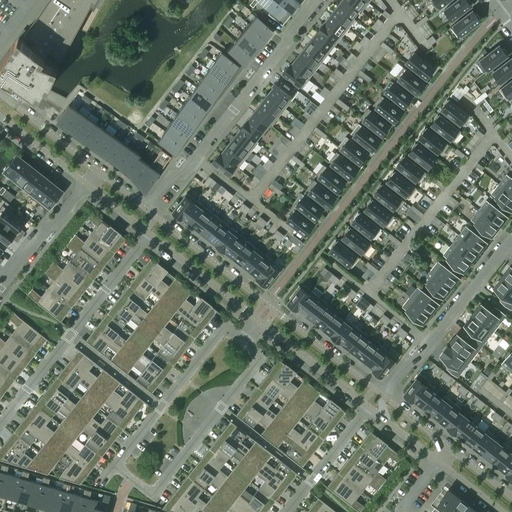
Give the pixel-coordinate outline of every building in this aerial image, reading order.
[(15,81),(38,97),(45,87),(48,90),(58,67),(43,60),(49,51),(60,58),(64,51),(63,50),(70,37),(72,38),(77,31),(91,5),(94,7),(97,0),(48,0),(26,33),(29,36),(24,41),(19,37),(9,49),(10,51),(2,61),(4,61),(0,66),(0,76),(14,83),(15,81)] [(258,0),(257,1),(270,11),(268,14),(282,25),(292,13),(275,0),(258,0)] [(275,0),(292,13),(300,3),(295,0),(275,0)] [(361,12),(362,11),(347,0),(341,0),(337,6),(355,20),(353,17),(359,10),(361,12)] [(368,3),(364,0),(347,0),(362,11),(368,3)] [(429,0),(437,10),(449,0),(429,0)] [(456,0),(444,10),(452,20),(471,5),(470,4),(471,3),(468,0),(456,0)] [(355,20),(337,6),(331,14),(348,28),(355,20)] [(475,14),(472,10),(450,27),(458,37),(480,21),(479,19),(480,18),(476,13),(475,14)] [(324,22),(324,23),(342,37),(348,28),(331,14),(324,22)] [(273,30),(257,16),(249,25),(266,38),(273,30)] [(324,23),(317,31),(335,45),(342,37),(324,23)] [(249,25),(243,33),(259,47),(266,38),(249,25)] [(335,45),(317,31),(317,32),(311,40),(328,54),(335,45)] [(243,33),(236,41),(252,55),(259,47),(243,33)] [(328,54),(311,40),(304,48),(322,62),(328,54)] [(236,41),(228,50),(245,64),(252,55),(236,41)] [(502,49),(499,45),(480,60),(488,70),(507,55),(506,54),(507,53),(503,48),(502,49)] [(322,62),(304,48),(297,57),(315,71),(322,62)] [(222,52),(215,61),(232,73),(239,64),(222,52)] [(431,72),(434,68),(414,52),(406,63),(426,79),(427,77),(428,78),(432,73),(431,72)] [(315,71),(297,57),(291,65),(290,64),(289,64),(308,79),(315,71)] [(511,58),(492,72),(500,83),(511,73),(511,58)] [(215,61),(209,70),(226,82),(232,73),(215,61)] [(308,79),(289,64),(282,73),(301,88),(308,79)] [(422,88),(425,84),(403,67),(395,77),(417,94),(417,93),(419,94),(423,89),(422,88)] [(343,74),(336,68),(333,72),(341,77),(343,74)] [(209,70),(203,79),(220,91),(226,82),(209,70)] [(333,72),(331,75),(338,81),(341,77),(333,72)] [(280,76),(273,85),(292,100),(299,91),(280,76)] [(203,79),(196,87),(213,100),(220,91),(203,79)] [(511,79),(499,90),(506,100),(511,95),(511,79)] [(409,101),(412,97),(390,80),(382,90),(404,107),(405,106),(406,107),(410,102),(409,101)] [(274,87),(267,95),(285,109),(292,100),(273,85),(272,86),(274,87)] [(196,87),(190,96),(207,108),(213,100),(196,87)] [(267,95),(261,103),(278,117),(285,109),(267,95)] [(399,116),(402,112),(381,95),(373,105),(394,122),(395,121),(396,122),(400,117),(399,116)] [(190,96),(184,105),(201,117),(207,108),(190,96)] [(443,105),(444,106),(441,109),(462,126),(471,116),(449,99),(448,100),(447,99),(443,105)] [(310,101),(306,106),(308,107),(310,109),(313,112),(318,106),(310,101)] [(261,103),(254,112),(272,126),(278,117),(261,103)] [(57,121),(67,127),(78,111),(69,105),(57,121)] [(184,105),(178,114),(195,126),(201,117),(184,105)] [(387,129),(390,125),(368,108),(360,118),(382,135),(382,134),(384,135),(388,130),(387,129)] [(67,127),(75,134),(87,117),(78,111),(67,127)] [(247,120),(262,132),(268,124),(271,126),(272,126),(254,112),(247,120)] [(178,114),(171,123),(188,135),(195,126),(178,114)] [(461,132),(439,115),(438,116),(437,115),(433,120),(434,121),(431,125),(453,142),(461,132)] [(75,134),(84,140),(96,124),(87,117),(75,134)] [(247,120),(240,128),(258,143),(259,142),(256,140),(262,132),(247,120)] [(503,127),(503,128),(505,129),(510,125),(506,120),(501,124),(503,127)] [(503,127),(501,124),(499,122),(494,127),(498,132),(503,128),(503,127)] [(171,123),(165,131),(182,144),(188,135),(171,123)] [(377,144),(380,140),(358,123),(350,133),(372,151),(373,149),(374,150),(378,145),(377,144)] [(84,140),(93,146),(104,130),(96,124),(84,140)] [(448,145),(427,127),(426,129),(424,128),(420,133),(421,134),(418,138),(440,155),(448,145)] [(240,129),(234,137),(252,151),(258,143),(240,128),(240,129)] [(93,146),(102,152),(113,136),(104,130),(93,146)] [(165,131),(158,141),(176,153),(182,144),(165,131)] [(102,152),(111,159),(122,142),(113,136),(102,152)] [(364,157),(367,153),(346,136),(338,146),(359,163),(360,162),(361,163),(365,158),(364,157)] [(234,137),(227,146),(245,160),(252,151),(234,137)] [(111,159),(119,165),(131,149),(122,142),(111,159)] [(436,158),(417,143),(416,144),(415,143),(411,148),(412,149),(409,153),(428,168),(436,158)] [(219,153),(238,168),(245,160),(227,146),(221,154),(219,153)] [(119,165),(128,171),(138,157),(139,158),(140,155),(131,149),(119,165)] [(150,166),(151,166),(159,172),(171,156),(162,150),(150,166)] [(355,172),(358,169),(336,151),(328,162),(350,179),(351,178),(352,179),(356,173),(355,172)] [(219,153),(212,162),(231,177),(238,168),(219,153)] [(3,170),(14,179),(27,163),(18,155),(11,163),(9,162),(3,170)] [(426,173),(404,156),(403,157),(402,156),(398,161),(399,162),(396,166),(418,183),(426,173)] [(151,166),(150,166),(139,158),(138,157),(128,171),(139,183),(151,166)] [(14,179),(23,186),(37,168),(34,166),(33,168),(27,163),(14,179)] [(342,185),(345,182),(323,164),(315,175),(337,192),(338,191),(339,191),(343,186),(342,185)] [(159,172),(151,166),(139,183),(146,191),(159,172)] [(23,186),(32,193),(45,177),(38,172),(40,170),(37,168),(23,186)] [(416,188),(395,171),(394,172),(392,171),(388,176),(390,177),(387,181),(408,198),(416,188)] [(511,178),(506,174),(499,184),(511,194),(511,178)] [(209,176),(203,183),(207,186),(213,179),(209,176)] [(45,177),(32,193),(29,196),(38,203),(55,182),(52,180),(51,182),(45,177)] [(207,186),(210,189),(216,182),(213,179),(207,186)] [(332,201),(335,197),(314,180),(306,190),(327,207),(328,206),(329,207),(334,202),(332,201)] [(58,185),(55,182),(38,203),(48,211),(63,191),(56,186),(58,185)] [(404,201),(382,184),(381,185),(380,184),(376,189),(377,190),(374,194),(396,211),(404,201)] [(502,203),(500,206),(506,211),(508,208),(511,210),(511,209),(511,194),(499,184),(491,194),(502,203)] [(181,219),(196,200),(187,193),(172,212),(181,219)] [(320,214),(323,210),(301,193),(293,203),(315,220),(316,219),(317,220),(321,215),(320,214)] [(394,216),(372,199),(371,201),(370,200),(366,205),(367,206),(364,210),(386,227),(394,216)] [(181,219),(182,218),(190,224),(204,207),(196,200),(181,219)] [(490,203),(483,213),(482,213),(499,226),(507,216),(503,214),(506,211),(500,206),(497,209),(490,203)] [(3,205),(0,207),(0,220),(14,231),(18,226),(20,228),(24,222),(3,205)] [(204,207),(190,224),(199,231),(213,213),(204,207)] [(286,220),(305,235),(306,234),(307,235),(311,230),(310,229),(313,225),(294,210),(286,220)] [(482,229),(479,232),(485,237),(488,233),(491,236),(499,226),(482,213),(483,213),(479,210),(471,220),(482,229)] [(88,218),(97,226),(91,234),(113,251),(124,238),(129,242),(129,241),(92,212),(88,218)] [(381,229),(360,212),(359,213),(357,212),(353,218),(355,219),(352,222),(373,239),(381,229)] [(199,231),(207,238),(221,220),(213,213),(199,231)] [(12,238),(10,237),(14,231),(0,220),(0,237),(7,244),(12,238)] [(215,245),(216,245),(230,227),(221,220),(207,238),(215,244),(215,245)] [(466,226),(458,236),(478,252),(486,242),(483,240),(485,237),(479,232),(477,235),(466,226)] [(230,227),(216,245),(224,252),(238,233),(230,227)] [(372,245),(350,228),(349,229),(348,228),(344,233),(345,234),(342,238),(364,255),(372,245)] [(233,258),(247,240),(238,233),(224,252),(225,251),(233,258)] [(84,242),(75,234),(70,240),(102,265),(113,251),(91,234),(84,242)] [(458,236),(451,245),(471,261),(478,252),(458,236)] [(66,246),(75,253),(69,261),(92,279),(102,265),(70,240),(66,246)] [(247,240),(233,258),(241,265),(255,247),(255,246),(253,249),(245,243),(247,240)] [(359,258),(337,240),(336,242),(335,241),(331,246),(332,247),(329,251),(351,268),(359,258)] [(454,264),(451,267),(458,272),(460,269),(463,271),(471,261),(451,245),(443,255),(454,264)] [(255,247),(241,265),(250,271),(264,253),(255,247)] [(257,279),(272,260),(264,253),(250,271),(258,278),(257,279)] [(152,260),(141,273),(173,298),(184,284),(174,277),(175,278),(169,285),(161,279),(166,272),(167,272),(168,272),(147,255),(146,256),(152,260)] [(257,279),(266,286),(281,267),(272,260),(257,279)] [(63,269),(53,261),(49,267),(81,292),(92,279),(69,261),(63,269)] [(438,261),(430,271),(451,287),(458,278),(455,275),(458,272),(451,267),(449,270),(438,261)] [(44,273),(54,280),(47,288),(70,306),(81,292),(49,267),(44,273)] [(511,285),(511,268),(510,267),(502,277),(511,285)] [(333,274),(328,270),(327,270),(323,275),(321,278),(327,282),(329,280),(328,279),(330,276),(333,274)] [(434,290),(431,293),(437,298),(440,295),(443,297),(451,287),(430,271),(422,281),(434,290)] [(151,291),(159,297),(153,305),(162,312),(173,298),(141,273),(130,287),(145,299),(151,291)] [(511,309),(511,307),(511,285),(502,277),(494,287),(504,295),(500,300),(511,309)] [(192,291),(192,292),(193,291),(184,284),(173,298),(204,323),(215,310),(220,314),(220,313),(200,297),(199,297),(200,298),(194,305),(186,299),(192,291)] [(302,284),(287,303),(296,310),(311,291),(302,284)] [(145,299),(130,287),(119,301),(151,326),(162,312),(153,305),(147,313),(139,306),(145,299)] [(417,287),(410,297),(430,313),(438,303),(435,301),(437,298),(431,293),(429,296),(417,287)] [(65,323),(60,319),(70,306),(47,288),(41,296),(32,289),(27,295),(64,324),(65,323)] [(311,291),(296,310),(297,309),(305,315),(320,297),(311,291)] [(320,297),(305,315),(314,322),(328,304),(320,297)] [(430,313),(410,297),(402,307),(422,323),(430,313)] [(173,298),(162,312),(170,319),(176,311),(185,317),(178,325),(193,337),(204,323),(173,298)] [(130,318),(138,325),(132,333),(140,339),(151,326),(119,301),(109,314),(124,326),(130,318)] [(328,304),(314,322),(322,329),(334,314),(335,314),(337,311),(328,304)] [(480,304),(472,314),(493,331),(505,316),(494,307),(490,312),(480,304)] [(9,318),(18,326),(12,334),(34,352),(45,338),(50,342),(50,341),(13,312),(9,318)] [(164,326),(170,319),(162,312),(151,326),(183,351),(193,337),(178,325),(172,333),(164,326)] [(124,326),(109,314),(98,328),(130,353),(140,339),(132,333),(126,340),(117,334),(124,326)] [(334,314),(322,329),(331,335),(330,335),(331,336),(343,320),(342,320),(335,314),(334,314)] [(481,346),(493,331),(472,314),(464,325),(474,333),(470,337),(481,346)] [(343,320),(331,336),(339,342),(353,324),(345,317),(342,320),(343,320)] [(353,324),(339,342),(339,343),(340,342),(348,349),(360,334),(362,331),(353,324)] [(151,326),(140,339),(149,346),(155,338),(163,345),(157,352),(172,364),(183,351),(151,326)] [(98,328),(87,341),(82,337),(82,338),(102,354),(103,354),(102,353),(108,346),(116,352),(110,359),(109,360),(118,367),(130,353),(98,328)] [(5,342),(0,337),(0,346),(23,365),(34,352),(12,334),(5,342)] [(360,334),(348,349),(356,355),(368,340),(360,334)] [(469,361),(481,346),(470,337),(466,342),(457,334),(448,345),(469,361)] [(143,354),(149,346),(140,339),(130,353),(161,378),(172,364),(157,352),(151,360),(143,354)] [(368,340),(356,355),(365,362),(377,347),(376,347),(368,340)] [(377,347),(365,362),(373,368),(372,370),(387,351),(379,344),(376,347),(377,347)] [(457,377),(469,361),(448,345),(448,346),(447,345),(440,353),(441,353),(440,355),(450,363),(446,368),(457,377)] [(0,368),(13,379),(23,365),(0,346),(0,368)] [(103,368),(102,369),(103,369),(97,377),(89,370),(95,363),(96,363),(75,346),(74,347),(80,351),(69,364),(101,389),(112,375),(103,368)] [(387,351),(372,370),(381,377),(396,358),(387,351)] [(510,372),(511,369),(511,351),(501,363),(510,372)] [(161,378),(130,353),(118,367),(128,374),(127,373),(133,366),(141,372),(136,379),(135,379),(134,379),(155,396),(156,395),(151,391),(161,378)] [(296,373),(276,357),(275,357),(280,361),(269,375),(301,400),(312,386),(303,378),(303,379),(303,380),(298,387),(289,380),(295,373),(296,374),(296,373)] [(101,389),(69,364),(58,378),(73,390),(79,382),(88,389),(81,396),(90,403),(101,389)] [(0,391),(2,393),(13,379),(0,368),(0,391)] [(122,396),(114,390),(120,383),(121,383),(112,375),(101,389),(132,414),(143,401),(148,405),(149,404),(128,388),(127,388),(128,389),(122,396)] [(290,413),(301,400),(269,375),(259,388),(274,400),(280,392),(288,399),(282,407),(290,413)] [(73,390),(58,378),(48,392),(79,417),(90,403),(81,396),(75,404),(67,398),(73,390)] [(412,401),(425,385),(416,378),(403,394),(412,401)] [(422,407),(433,392),(434,392),(436,389),(427,382),(425,385),(412,401),(413,400),(422,407)] [(321,394),(322,393),(312,386),(301,400),(333,425),(343,411),(349,415),(328,398),(328,399),(323,407),(314,400),(320,393),(321,394)] [(268,408),(274,400),(259,388),(248,402),(280,427),(290,413),(282,407),(276,414),(268,408)] [(122,428),(132,414),(101,389),(90,403),(98,410),(104,402),(113,408),(107,416),(122,428)] [(68,430),(79,417),(48,392),(37,405),(52,417),(58,409),(66,416),(60,424),(68,430)] [(430,413),(442,399),(441,398),(434,392),(433,392),(422,407),(430,413)] [(439,420),(453,402),(444,395),(441,398),(442,399),(430,413),(439,420)] [(333,425),(301,400),(290,413),(299,420),(305,412),(313,419),(307,426),(322,438),(333,425)] [(280,427),(248,402),(237,415),(232,411),(232,412),(253,429),(253,428),(252,427),(258,420),(266,426),(261,434),(260,433),(259,434),(269,441),(280,427)] [(447,427),(459,412),(461,409),(453,402),(439,420),(447,426),(446,427),(447,427)] [(92,417),(98,410),(90,403),(79,417),(111,442),(122,428),(107,416),(100,424),(92,417)] [(54,431),(46,425),(52,417),(37,405),(26,419),(58,444),(68,430),(60,424),(54,431)] [(455,434),(467,419),(467,418),(459,412),(447,427),(455,434)] [(299,420),(290,413),(280,427),(311,452),(322,438),(307,426),(301,434),(293,428),(299,420)] [(464,440),(476,425),(478,423),(469,415),(467,418),(467,419),(455,434),(456,434),(464,440)] [(111,442),(79,417),(68,430),(77,437),(83,429),(91,436),(85,444),(100,455),(111,442)] [(248,434),(227,418),(227,419),(232,423),(221,436),(253,461),(264,447),(255,440),(254,440),(255,441),(249,448),(241,442),(247,434),(248,435),(248,434)] [(26,419),(15,433),(30,444),(36,437),(44,443),(38,451),(47,458),(58,444),(26,419)] [(472,447),(484,432),(476,425),(464,440),(472,447)] [(285,453),(284,454),(305,470),(306,469),(301,465),(311,452),(280,427),(269,441),(278,448),(278,447),(283,440),(292,446),(286,454),(285,453)] [(399,464),(404,458),(367,428),(366,429),(371,433),(361,446),(383,464),(390,456),(399,464)] [(481,454),(493,439),(495,436),(486,429),(484,432),(472,447),(481,454)] [(71,445),(77,437),(68,430),(58,444),(89,469),(100,455),(85,444),(79,451),(71,445)] [(47,458),(38,451),(32,459),(24,452),(30,444),(15,433),(0,452),(0,459),(37,471),(47,458)] [(253,461),(221,436),(210,450),(225,462),(232,454),(240,460),(234,468),(242,475),(253,461)] [(501,445),(493,439),(481,454),(489,460),(501,445)] [(498,467),(511,449),(503,442),(501,445),(489,460),(498,467)] [(37,471),(48,474),(59,460),(67,466),(59,477),(79,483),(89,469),(58,444),(47,458),(37,471)] [(377,472),(383,464),(361,446),(350,460),(382,485),(386,480),(377,472)] [(273,455),(273,454),(264,447),(253,461),(285,486),(295,473),(300,477),(301,476),(280,459),(279,460),(280,461),(274,468),(266,462),(272,454),(273,455)] [(505,475),(511,466),(511,449),(498,467),(506,473),(505,474),(505,475)] [(225,462),(210,450),(200,463),(231,488),(242,475),(234,468),(227,476),(219,469),(225,462)] [(377,491),(382,485),(350,460),(339,474),(362,492),(368,484),(377,491)] [(285,486),(253,461),(242,475),(251,481),(257,474),(265,480),(259,488),(274,500),(285,486)] [(210,481),(218,488),(212,495),(221,502),(231,488),(200,463),(189,477),(204,489),(210,481)] [(5,465),(0,482),(0,493),(7,495),(13,475),(7,473),(9,466),(5,465)] [(13,475),(7,495),(18,499),(26,471),(22,470),(20,477),(13,475)] [(26,471),(18,499),(28,502),(34,482),(27,480),(29,472),(26,471)] [(355,500),(362,492),(339,474),(329,487),(323,483),(323,484),(358,511),(360,511),(364,507),(355,500)] [(251,481),(242,475),(231,488),(261,511),(264,511),(274,500),(259,488),(253,496),(244,489),(251,481)] [(34,482),(28,502),(38,505),(46,478),(43,476),(41,484),(34,482)] [(198,497),(204,489),(189,477),(178,491),(204,511),(212,511),(221,502),(212,495),(206,503),(198,497)] [(46,478),(38,505),(49,508),(55,488),(48,486),(50,479),(46,478)] [(55,488),(49,508),(59,511),(67,484),(63,483),(61,490),(55,488)] [(67,484),(59,511),(62,511),(70,511),(75,494),(69,492),(71,485),(67,484)] [(477,511),(444,486),(430,504),(440,511),(477,511)] [(261,511),(231,488),(221,502),(212,511),(226,511),(229,509),(232,511),(261,511)] [(75,494),(70,511),(81,511),(88,490),(84,489),(82,496),(75,494)] [(92,511),(96,500),(89,498),(91,491),(88,490),(81,511),(92,511)] [(164,508),(164,509),(174,511),(194,511),(198,507),(204,511),(178,491),(164,508)] [(319,499),(308,511),(336,511),(314,494),(314,495),(319,499)] [(103,502),(96,500),(92,511),(104,511),(109,496),(105,495),(103,502)]
